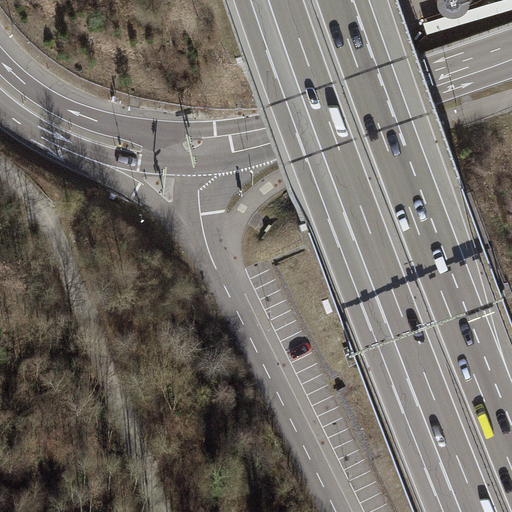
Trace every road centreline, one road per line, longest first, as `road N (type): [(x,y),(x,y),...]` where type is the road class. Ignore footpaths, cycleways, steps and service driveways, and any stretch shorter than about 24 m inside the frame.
road 1 (motorway): [(287,0),(479,511)]
road 2 (motorway): [(511,461),(336,0)]
road 3 (track): [(0,158),(25,177),(72,274),(149,511)]
road 4 (secondary): [(511,53),(269,137),(199,148)]
road 5 (residential): [(206,238),(336,511)]
road 6 (motorway): [(199,148),(67,108),(0,56)]
road 7 (motorway): [(29,131),(206,238)]
road 8 (motorway): [(29,131),(140,161),(199,148)]
